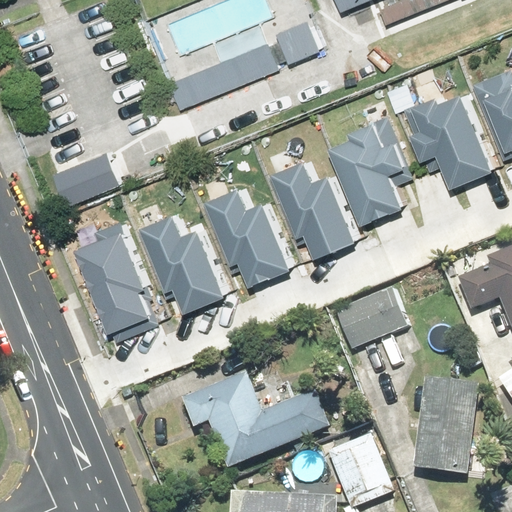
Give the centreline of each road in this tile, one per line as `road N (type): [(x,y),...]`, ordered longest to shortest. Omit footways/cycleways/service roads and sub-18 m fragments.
road 1 (residential): [(55,392),(511,207)]
road 2 (tertiary): [(0,254),(55,392)]
